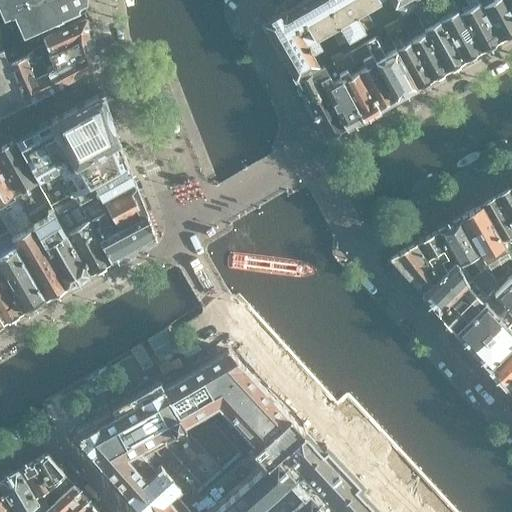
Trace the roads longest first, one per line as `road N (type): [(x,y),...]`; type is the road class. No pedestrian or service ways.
road 1 (residential): [(0,458),(231,323)]
road 2 (residential): [(231,323),(415,511)]
road 3 (residential): [(511,49),(312,159)]
road 4 (residential): [(511,419),(365,252)]
road 5 (residential): [(179,236),(0,342)]
road 6 (residential): [(111,69),(179,236)]
road 7 (residential): [(365,252),(511,166)]
road 8 (residential): [(312,159),(247,5)]
road 9 (residential): [(312,159),(179,236)]
road 10 (residential): [(0,129),(111,69)]
